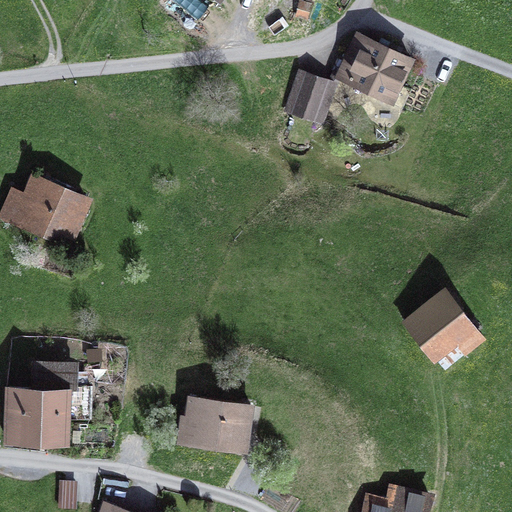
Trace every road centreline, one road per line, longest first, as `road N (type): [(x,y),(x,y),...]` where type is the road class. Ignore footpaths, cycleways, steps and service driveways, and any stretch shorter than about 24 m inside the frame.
road 1 (residential): [(0,79),(302,47),(336,32),(367,0)]
road 2 (motorway): [(153,0),(511,142)]
road 3 (residential): [(0,458),(127,470),(264,511)]
